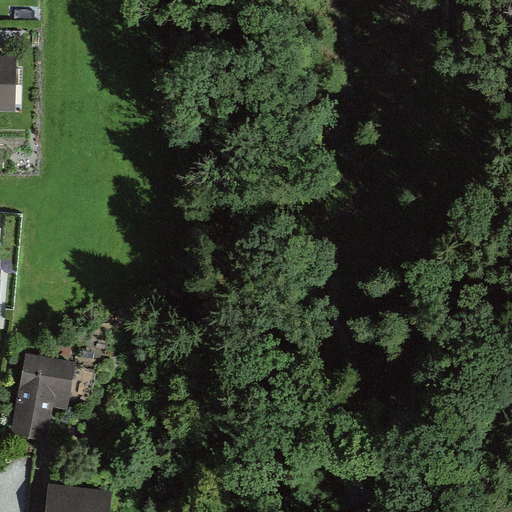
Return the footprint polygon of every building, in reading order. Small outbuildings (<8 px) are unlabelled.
[(2,27),(2,46),(31,47),(31,28),(2,27)] [(0,112),(28,113),(28,56),(0,55),(0,112)] [(0,321),(7,323),(15,259),(6,258),(10,226),(0,225),(0,321)] [(10,436),(47,443),(54,405),(84,411),(92,368),(25,356),(10,436)] [(121,511),(124,487),(58,478),(54,511),(121,511)]
